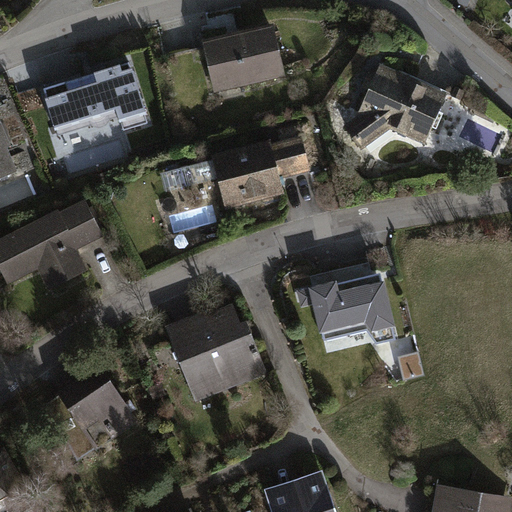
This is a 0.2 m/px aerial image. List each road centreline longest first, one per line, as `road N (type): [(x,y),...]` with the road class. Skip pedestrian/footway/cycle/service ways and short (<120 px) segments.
road 1 (residential): [(0,388),(157,288),(244,253),(340,223),(511,197)]
road 2 (residential): [(402,0),(511,97)]
road 3 (residential): [(184,0),(53,35)]
